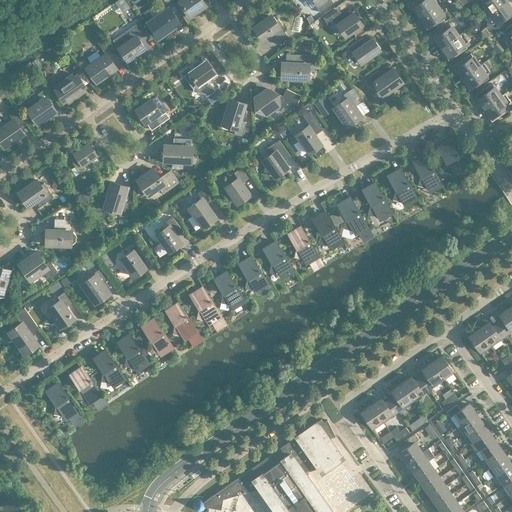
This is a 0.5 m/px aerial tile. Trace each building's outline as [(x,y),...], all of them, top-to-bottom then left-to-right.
[(171,0),(169,0),(166,2),(173,13),(179,9),(171,0)] [(201,0),(180,0),(179,1),(190,16),(205,5),(201,0)] [(334,2),(331,0),(315,0),(318,3),(315,5),(320,12),(334,2)] [(414,8),(420,16),(441,2),(439,0),(416,0),(409,5),(413,10),(414,8)] [(486,15),(486,16),(506,1),(505,0),(481,0),(490,12),(486,15)] [(511,8),(506,1),(486,16),(492,24),(496,21),(499,25),(511,15),(511,8)] [(447,10),(441,2),(420,16),(425,24),(424,25),(427,30),(445,17),(443,13),(447,10)] [(177,19),(168,6),(154,16),(157,20),(150,25),(159,38),(170,30),(167,26),(177,19)] [(342,21),(341,19),(339,16),(327,24),(334,32),(340,28),(346,36),(362,24),(353,13),(342,21)] [(284,32),(282,28),(281,27),(283,25),(278,18),(274,20),(271,15),(254,27),(260,35),(263,33),(266,37),(272,33),(276,38),(275,39),(279,44),(289,37),(285,32),(284,32)] [(138,40),(140,39),(148,33),(140,22),(125,32),(130,39),(119,47),(127,60),(144,48),(138,40)] [(436,39),(441,47),(458,35),(449,22),(431,35),(434,40),(436,39)] [(502,37),(509,46),(511,43),(511,23),(503,31),(506,34),(502,37)] [(462,32),(458,35),(441,47),(447,54),(445,55),(449,60),(467,47),(464,44),(468,41),(462,32)] [(366,43),(365,41),(362,37),(347,48),(352,54),(354,52),(361,62),(363,61),(365,63),(371,59),(369,57),(379,50),(372,39),(366,43)] [(104,52),(106,51),(110,48),(103,38),(97,42),(104,52)] [(55,45),(59,51),(66,47),(61,40),(55,45)] [(86,67),(96,81),(116,68),(106,53),(101,57),(97,50),(87,57),(91,64),(86,67)] [(457,69),(463,77),(483,62),(479,65),(471,53),(452,66),(456,70),(457,69)] [(302,85),(302,81),(302,79),(308,79),(308,68),(314,69),(315,55),(287,54),(286,62),(285,62),(285,66),(282,66),(282,78),(293,78),(293,81),(302,85)] [(209,78),(210,76),(215,73),(208,63),(204,62),(190,72),(198,84),(197,91),(205,92),(207,95),(214,90),(207,81),(209,79),(209,78)] [(490,71),(483,62),(463,77),(468,85),(467,86),(470,91),(488,78),(486,74),(490,71)] [(381,77),(380,75),(377,71),(366,79),(373,89),(374,90),(375,91),(377,91),(378,90),(379,90),(383,95),(402,82),(393,69),(381,77)] [(72,78),(70,75),(56,85),(58,88),(56,89),(64,101),(66,99),(68,102),(82,92),(80,89),(85,86),(77,74),(72,78)] [(479,100),(484,107),(505,93),(501,95),(492,83),(474,96),(477,101),(479,100)] [(56,98),(47,87),(42,91),(46,97),(28,109),(38,123),(52,113),(50,111),(51,108),(53,106),(50,102),(56,98)] [(363,101),(354,87),(343,94),(346,98),(334,107),(338,113),(336,114),(341,121),(343,119),(347,125),(361,115),(355,106),(363,101)] [(283,96),(267,88),(255,97),(256,108),(257,109),(258,113),(262,115),(266,112),(267,113),(278,105),(286,108),(288,104),(295,107),(301,95),(286,89),(283,96)] [(511,102),(505,93),(484,107),(490,115),(488,116),(491,121),(510,108),(507,104),(511,102)] [(323,96),(314,102),(319,108),(328,103),(323,96)] [(146,121),(148,123),(149,125),(156,120),(159,125),(169,118),(165,112),(161,115),(159,112),(160,112),(151,99),(136,110),(145,122),(146,121)] [(246,122),(242,121),(240,120),(245,104),(230,99),(222,123),(236,128),(234,133),(242,136),(245,127),(246,122)] [(6,110),(13,119),(0,128),(0,139),(5,146),(23,133),(16,122),(22,118),(13,105),(6,110)] [(310,125),(306,128),(305,127),(298,131),(299,132),(296,134),(309,152),(321,144),(314,135),(323,129),(310,111),(304,116),(310,125)] [(193,124),(189,118),(181,124),(185,130),(193,124)] [(285,123),(277,128),(283,137),(290,131),(285,123)] [(161,129),(164,133),(170,128),(167,124),(161,129)] [(266,133),(260,137),(263,141),(269,137),(266,133)] [(191,139),(174,138),(174,145),(165,145),(164,161),(190,162),(191,146),(190,146),(191,139)] [(289,155),(290,156),(290,155),(279,140),(266,149),(270,154),(263,160),(267,166),(267,165),(270,166),(271,168),(271,170),(270,170),(274,176),(288,167),(286,164),(285,164),(284,162),(284,159),(289,155)] [(467,170),(451,140),(439,147),(447,162),(445,162),(443,171),(451,174),(453,173),(455,176),(467,170)] [(76,155),(75,157),(71,160),(80,173),(94,164),(90,159),(96,155),(88,143),(75,153),(76,155)] [(442,183),(426,154),(414,161),(422,175),(420,176),(418,185),(426,188),(428,187),(430,190),(442,183)] [(242,182),(243,181),(248,178),(241,168),(235,172),(238,178),(226,186),(237,203),(250,194),(242,182)] [(417,197),(401,168),(388,175),(397,189),(395,190),(393,199),(401,202),(403,201),(405,204),(417,197)] [(179,182),(171,170),(160,178),(153,169),(138,180),(141,185),(140,186),(139,187),(138,189),(138,191),(139,193),(140,194),(142,195),(144,195),(146,194),(147,193),(148,194),(159,187),(163,193),(179,182)] [(186,177),(171,170),(179,182),(186,177)] [(44,204),(54,197),(44,182),(40,185),(37,180),(19,193),(28,206),(39,198),(44,204)] [(128,195),(127,194),(125,194),(127,187),(112,182),(104,207),(119,211),(120,216),(129,215),(128,195)] [(392,211),(375,182),(363,189),(372,204),(370,205),(368,213),(377,216),(378,215),(380,218),(392,211)] [(211,199),(204,189),(198,193),(202,198),(189,207),(190,208),(188,210),(192,215),(194,214),(203,227),(216,217),(206,203),(211,199)] [(83,200),(89,195),(86,191),(79,195),(83,200)] [(372,234),(350,197),(338,204),(347,218),(345,219),(343,228),(352,230),(353,229),(355,233),(359,231),(364,239),(372,234)] [(167,215),(172,211),(167,205),(162,208),(167,215)] [(336,208),(328,213),(335,225),(343,221),(336,208)] [(326,211),(314,218),(322,233),(321,234),(318,242),(327,245),(329,244),(331,247),(343,240),(326,211)] [(166,221),(169,225),(157,234),(158,235),(157,236),(161,241),(162,241),(169,251),(181,242),(176,234),(181,230),(172,217),(166,221)] [(55,218),(54,225),(55,225),(55,229),(47,229),(46,244),(70,245),(70,244),(72,244),(72,243),(70,243),(71,232),(73,232),(71,231),(71,230),(70,230),(71,219),(55,218)] [(323,263),(301,226),(289,233),(298,247),(296,248),(294,257),(303,259),(304,258),(306,262),(309,260),(314,268),(323,263)] [(293,269),(276,241),(264,248),(273,262),(271,263),(269,272),(278,274),(280,273),(282,277),(293,269)] [(120,262),(124,267),(126,266),(133,276),(145,267),(140,259),(145,255),(137,243),(131,248),(133,251),(121,259),(122,261),(120,262)] [(50,261),(47,263),(45,264),(36,251),(19,263),(31,279),(43,271),(47,277),(57,271),(50,261)] [(106,252),(101,256),(104,261),(110,257),(106,252)] [(269,284),(251,256),(240,263),(249,277),(247,278),(245,287),(254,289),(255,288),(257,292),(269,284)] [(95,257),(85,264),(88,269),(98,261),(95,257)] [(0,290),(3,291),(10,270),(0,266),(0,290)] [(108,278),(101,268),(94,272),(95,274),(82,283),(84,286),(81,288),(86,294),(88,292),(95,302),(109,293),(102,282),(108,278)] [(245,300),(227,271),(215,278),(224,293),(223,294),(220,303),(229,305),(231,304),(233,307),(245,300)] [(226,323),(203,286),(191,294),(200,308),(198,309),(196,318),(205,320),(207,319),(209,322),(212,320),(217,328),(226,323)] [(59,298),(60,299),(60,300),(48,308),(61,327),(73,318),(66,308),(72,304),(65,294),(59,298)] [(183,308),(189,304),(185,299),(180,302),(183,308)] [(202,338),(178,302),(167,309),(176,324),(174,325),(172,334),(181,335),(183,334),(185,338),(188,336),(193,344),(202,338)] [(511,331),(511,310),(509,306),(498,314),(500,317),(501,316),(502,319),(497,322),(507,335),(511,331)] [(30,333),(39,327),(24,307),(16,313),(22,322),(9,331),(16,341),(14,344),(19,351),(23,350),(24,352),(37,343),(30,333)] [(154,318),(143,325),(152,339),(150,340),(148,349),(157,351),(159,350),(161,353),(173,346),(154,318)] [(489,320),(478,327),(491,346),(507,335),(497,322),(492,326),(491,323),(489,320)] [(491,346),(478,327),(467,335),(470,338),(481,353),(491,346)] [(149,362),(130,334),(119,341),(128,355),(126,356),(124,365),(133,367),(135,366),(137,369),(149,362)] [(125,377),(106,350),(95,357),(104,371),(103,372),(101,381),(110,383),(111,382),(114,385),(125,377)] [(511,352),(501,360),(505,365),(511,360),(511,352)] [(442,353),(431,361),(444,379),(454,372),(444,357),(444,356),(442,353)] [(444,379),(431,361),(420,368),(423,371),(425,373),(420,377),(429,390),(444,379)] [(107,402),(82,366),(71,374),(80,388),(79,389),(77,398),(86,399),(88,398),(90,401),(93,399),(99,407),(107,402)] [(412,374),(401,382),(414,401),(429,390),(420,377),(415,380),(413,378),(414,377),(412,374)] [(83,418),(59,382),(47,390),(57,404),(55,405),(54,414),(63,416),(64,415),(66,418),(70,415),(75,423),(83,418)] [(414,401),(401,382),(390,390),(392,393),(393,392),(395,395),(389,398),(399,411),(414,401)] [(445,407),(458,398),(454,393),(442,402),(445,407)] [(381,396),(370,403),(383,422),(399,411),(389,398),(384,402),(383,399),(384,399),(381,396)] [(383,422),(370,403),(359,411),(362,414),(373,429),(383,422)] [(455,414),(462,424),(476,414),(469,404),(460,409),(456,404),(446,411),(450,417),(455,414)] [(476,414),(462,424),(458,427),(464,435),(482,423),(476,414)] [(321,419),(284,445),(303,472),(317,468),(317,467),(318,466),(321,471),(340,459),(342,457),(340,454),(329,439),(335,435),(327,420),(323,422),(321,419)] [(417,427),(414,422),(409,425),(412,431),(417,427)] [(488,431),(482,423),(464,435),(470,444),(474,441),(488,431)] [(437,435),(430,425),(425,428),(432,439),(437,435)] [(438,430),(441,434),(446,430),(443,426),(438,430)] [(406,427),(393,436),(397,441),(410,432),(406,427)] [(494,439),(488,431),(474,441),(480,449),(494,439)] [(400,452),(408,463),(422,453),(414,442),(419,439),(415,433),(405,440),(408,446),(400,452)] [(445,439),(449,446),(453,443),(449,437),(445,439)] [(500,448),(494,439),(480,449),(486,458),(500,448)] [(438,444),(442,450),(446,448),(442,442),(438,444)] [(457,449),(453,443),(449,446),(454,452),(457,449)] [(303,472),(284,445),(206,500),(205,501),(204,500),(204,499),(203,499),(202,498),(200,498),(199,498),(198,498),(197,498),(196,499),(195,499),(194,500),(193,501),(193,502),(192,504),(192,506),(192,507),(193,508),(193,509),(194,510),(195,511),(196,511),(197,511),(201,511),(202,511),(203,511),(204,510),(205,510),(206,509),(206,507),(208,507),(221,509),(219,508),(221,499),(240,494),(258,489),(258,488),(259,487),(265,495),(266,495),(271,501),(306,476),(303,472)] [(451,454),(446,448),(442,450),(447,457),(451,454)] [(506,456),(500,448),(486,458),(491,466),(506,456)] [(428,461),(422,453),(408,463),(414,471),(428,461)] [(457,456),(461,462),(465,460),(460,453),(457,456)] [(511,464),(506,456),(491,466),(487,469),(493,477),(497,474),(511,464)] [(450,461),(454,467),(458,465),(454,458),(450,461)] [(469,466),(465,460),(461,462),(466,468),(469,466)] [(434,469),(428,461),(414,471),(419,479),(434,469)] [(511,476),(511,465),(511,464),(497,474),(503,483),(511,476)] [(462,471),(458,465),(454,467),(459,473),(462,471)] [(439,478),(434,469),(419,479),(425,488),(439,478)] [(469,473),(473,479),(477,476),(472,470),(469,473)] [(462,478),(466,484),(470,481),(465,475),(462,478)] [(332,511),(307,476),(306,476),(271,501),(270,502),(276,511),(332,511)] [(481,483),(477,476),(473,479),(477,485),(481,483)] [(445,486),(439,478),(425,488),(431,496),(445,486)] [(474,487),(470,481),(466,484),(470,490),(474,487)] [(451,494),(445,486),(431,496),(437,504),(451,494)] [(480,490),(485,496),(489,493),(484,487),(480,490)] [(474,495),(478,501),(482,498),(477,492),(474,495)] [(443,511),(457,503),(451,494),(437,504),(442,511),(443,511)] [(490,496),(487,498),(491,505),(495,502),(490,496)] [(488,507),(483,501),(480,503),(484,510),(488,507)] [(462,511),(463,511),(457,503),(443,511),(462,511)]
